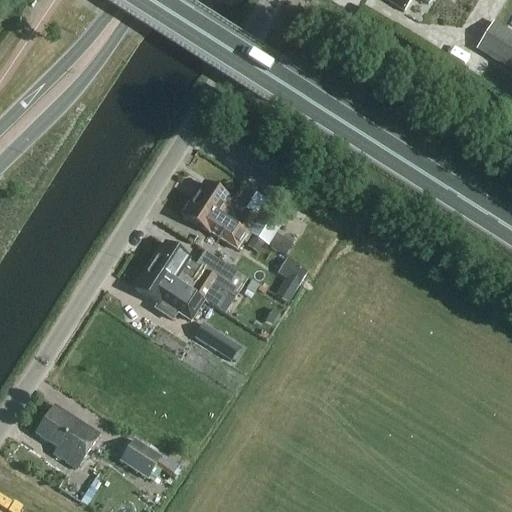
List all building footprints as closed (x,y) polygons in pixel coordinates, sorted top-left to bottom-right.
[(381,0),(403,13),(411,0),(418,0),(428,6),(432,0),(381,0)] [(511,36),(493,25),(476,52),(511,75),(511,36)] [(192,199),(249,236),(253,238),(263,245),(268,249),(284,224),(254,205),(247,215),(227,202),(228,200),(203,183),(192,199)] [(241,248),(249,236),(192,199),(180,218),(209,237),(215,227),(227,234),(225,237),(241,248)] [(285,260),(296,244),(280,233),(269,249),(285,260)] [(253,238),(247,248),(256,255),(263,245),(253,238)] [(150,266),(205,303),(215,287),(235,300),(248,280),(227,266),(218,280),(164,244),(150,266)] [(286,261),(277,276),(297,288),(306,274),(286,261)] [(171,292),(184,301),(182,304),(197,314),(205,303),(150,266),(133,291),(160,309),(171,292)] [(203,327),(194,340),(230,363),(239,350),(203,327)] [(77,473),(100,437),(54,406),(34,437),(56,451),(53,457),(61,462),(65,464),(64,465),(77,473)] [(0,460),(25,475),(27,472),(52,486),(62,469),(10,440),(0,458),(0,460)] [(179,470),(134,441),(120,463),(149,482),(157,470),(172,480),(179,470)]
